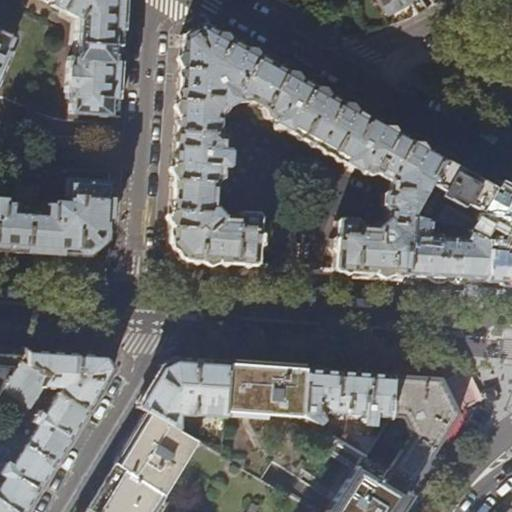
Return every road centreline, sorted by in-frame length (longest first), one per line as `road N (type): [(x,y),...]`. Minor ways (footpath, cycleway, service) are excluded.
road 1 (primary): [(511,322),(141,300)]
road 2 (residential): [(141,300),(134,265),(154,0)]
road 3 (residential): [(49,511),(146,360),(152,345),(141,300)]
road 4 (residential): [(511,166),(324,62)]
road 5 (residential): [(474,0),(369,55),(324,62)]
road 6 (primary): [(141,300),(0,291)]
road 7 (residential): [(324,62),(211,0)]
